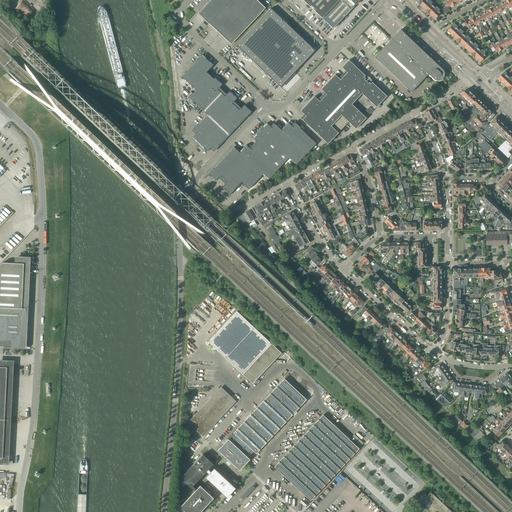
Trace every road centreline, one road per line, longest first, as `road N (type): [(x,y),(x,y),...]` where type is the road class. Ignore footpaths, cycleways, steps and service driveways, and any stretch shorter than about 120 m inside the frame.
road 1 (unclassified): [(163,511),(178,361),(179,242),(197,176),(265,104)]
road 2 (residential): [(18,511),(37,358),(39,154),(0,104)]
road 3 (unclassified): [(265,104),(182,25),(177,16),(187,0)]
road 4 (residential): [(433,352),(343,269)]
